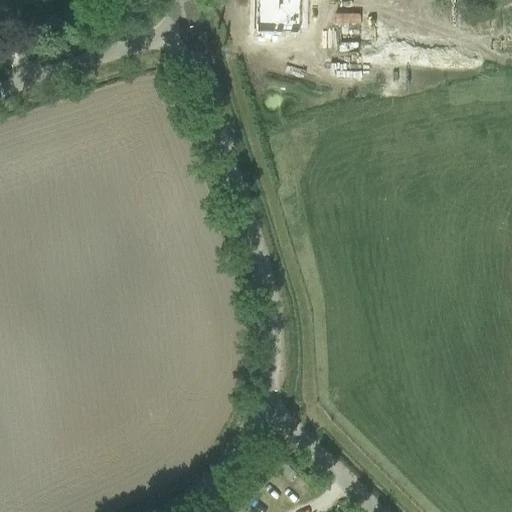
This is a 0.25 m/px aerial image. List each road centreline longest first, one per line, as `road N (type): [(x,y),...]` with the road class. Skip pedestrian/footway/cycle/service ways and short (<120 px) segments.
road 1 (unclassified): [(267,389),(275,300),(215,113),(189,0)]
road 2 (unclassified): [(138,511),(231,451),(264,411),(267,389)]
road 3 (unclassified): [(398,511),(267,389)]
